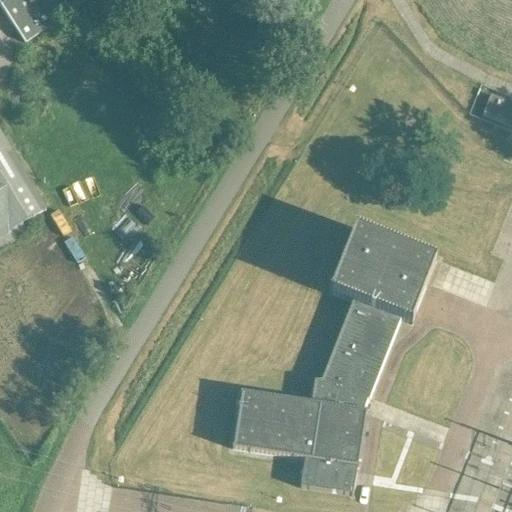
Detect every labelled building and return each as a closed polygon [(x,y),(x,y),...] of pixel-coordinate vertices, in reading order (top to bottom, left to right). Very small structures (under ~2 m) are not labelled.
[(0,0),(0,7),(25,44),(89,0),(0,0)] [(511,105),(490,97),(482,118),(511,129),(511,105)] [(0,249),(26,233),(22,226),(23,226),(22,225),(33,219),(35,219),(34,218),(44,212),(45,213),(46,212),(45,209),(44,210),(35,195),(36,194),(35,193),(34,193),(25,178),(26,178),(25,176),(24,177),(15,161),(16,161),(15,159),(14,160),(5,144),(6,144),(5,143),(4,143),(0,136),(0,249)] [(24,147),(43,179),(49,176),(30,143),(24,147)] [(368,402),(369,402),(400,322),(412,327),(437,262),(355,229),(329,294),(353,304),(322,383),(315,383),(310,407),(241,394),(232,451),(305,462),(300,490),(352,497),(357,469),(358,470),(367,414),(364,413),(364,411),(368,402)]
